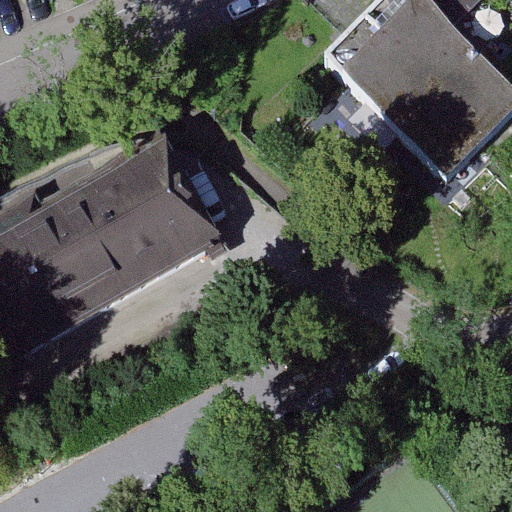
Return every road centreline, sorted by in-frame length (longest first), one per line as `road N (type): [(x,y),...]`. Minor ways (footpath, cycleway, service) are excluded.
road 1 (residential): [(511,336),(452,336),(355,294),(248,212)]
road 2 (residential): [(0,102),(77,71),(208,0)]
